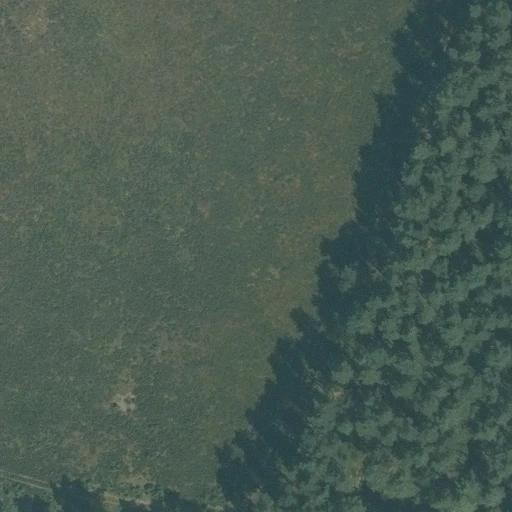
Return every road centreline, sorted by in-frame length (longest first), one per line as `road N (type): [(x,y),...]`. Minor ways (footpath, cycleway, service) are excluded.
road 1 (track): [(463,0),(261,478),(243,501),(190,511)]
road 2 (track): [(180,511),(0,474)]
